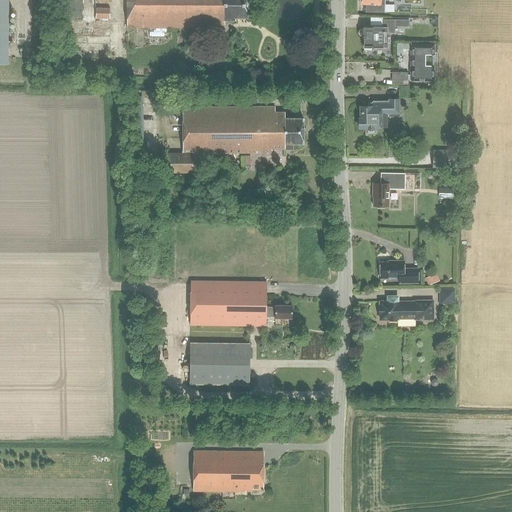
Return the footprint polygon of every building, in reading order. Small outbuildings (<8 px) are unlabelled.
[(0,0),(0,64),(8,64),(8,0),(0,0)] [(249,18),(249,0),(126,0),(127,28),(150,28),(166,28),(211,28),(211,25),(224,25),(224,20),(235,20),(235,17),(249,18)] [(360,0),(360,4),(366,5),(366,12),(384,12),(384,0),(360,0)] [(97,8),(97,18),(110,18),(110,8),(97,8)] [(359,32),(359,33),(359,34),(360,35),(361,36),(362,36),(363,36),(363,38),(364,38),(364,46),(372,46),(372,47),(383,47),(383,44),(387,44),(388,33),(395,33),(395,27),(409,27),(409,20),(394,20),(383,20),(383,28),(379,28),(379,27),(376,27),(376,28),(363,27),(363,29),(362,29),(361,29),(360,29),(360,30),(359,31),(359,32)] [(412,81),(434,81),(434,45),(412,45),(412,81)] [(408,81),(408,73),(392,72),(392,80),(408,81)] [(359,126),(359,127),(359,129),(366,129),(366,134),(376,133),(376,128),(382,128),(387,128),(387,117),(400,117),(400,99),(389,100),(389,101),(373,101),(372,103),(372,107),(360,107),(360,118),(359,118),(359,120),(358,121),(358,122),(358,123),(358,124),(358,125),(359,126)] [(293,144),(304,144),(304,119),(287,119),(287,112),(275,112),(275,107),(183,107),(183,153),(167,153),(167,173),(196,173),(196,153),(257,153),(257,151),(272,151),(272,150),(293,150),(293,144)] [(466,151),(433,151),(433,167),(466,167),(466,151)] [(405,189),(405,173),(385,173),(385,184),(373,184),(373,192),(374,192),(373,206),(389,206),(389,189),(405,189)] [(442,199),(454,199),(454,188),(442,188),(442,199)] [(393,262),(380,262),(380,279),(399,278),(399,283),(419,283),(418,269),(404,269),(404,261),(393,261),(393,262)] [(425,278),(429,286),(440,281),(436,273),(425,278)] [(292,318),(292,305),(275,305),(275,307),(266,307),(267,282),(191,281),(190,325),(266,326),(266,317),(275,317),(275,318),(292,318)] [(455,287),(441,287),(440,302),(455,302),(455,287)] [(433,301),(415,301),(415,302),(398,303),(398,297),(388,297),(388,302),(380,302),(380,306),(379,306),(379,315),(380,315),(380,319),(388,319),(388,322),(398,322),(398,318),(415,318),(415,319),(419,319),(419,320),(425,320),(425,319),(433,319),(433,301)] [(249,384),(250,344),(190,344),(189,384),(249,384)] [(263,490),(264,452),(193,451),(193,491),(245,492),(245,490),(263,490)]
